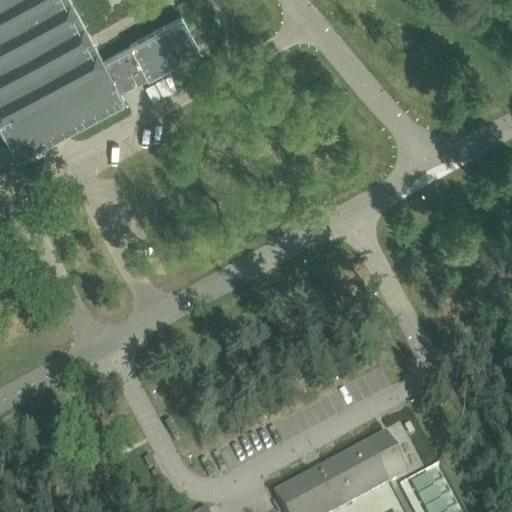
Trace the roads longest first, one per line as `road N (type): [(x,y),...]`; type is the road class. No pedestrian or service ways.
road 1 (unknown): [(247,472),(339,426),(372,398),(386,365),(386,319),(367,204)]
road 2 (unknown): [(72,157),(309,18)]
road 3 (unknown): [(158,318),(72,157)]
